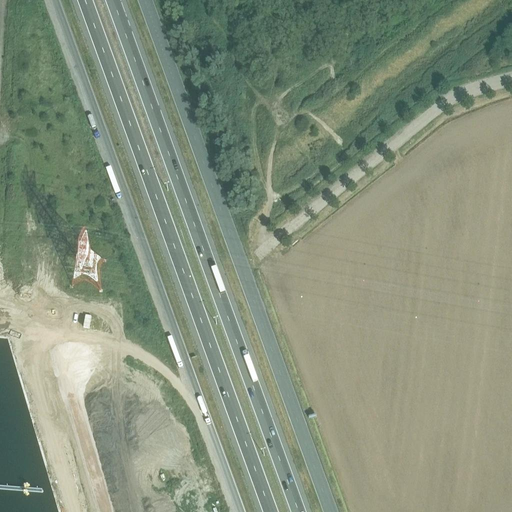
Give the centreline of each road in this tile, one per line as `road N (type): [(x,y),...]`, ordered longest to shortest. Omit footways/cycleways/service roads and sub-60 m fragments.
road 1 (motorway): [(81,0),(268,511)]
road 2 (motorway): [(330,511),(144,0)]
road 3 (motorway): [(55,0),(240,511)]
road 4 (motorway): [(299,511),(116,0)]
